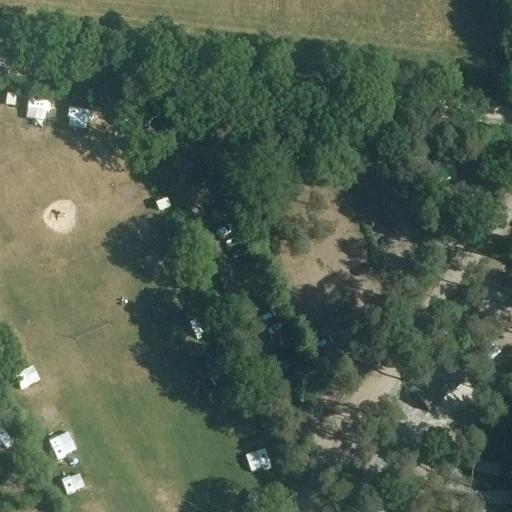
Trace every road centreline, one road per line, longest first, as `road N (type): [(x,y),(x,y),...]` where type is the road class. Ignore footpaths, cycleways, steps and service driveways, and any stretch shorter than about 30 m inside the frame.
road 1 (track): [(0,58),(511,114)]
road 2 (track): [(511,400),(478,409),(413,459),(403,511)]
